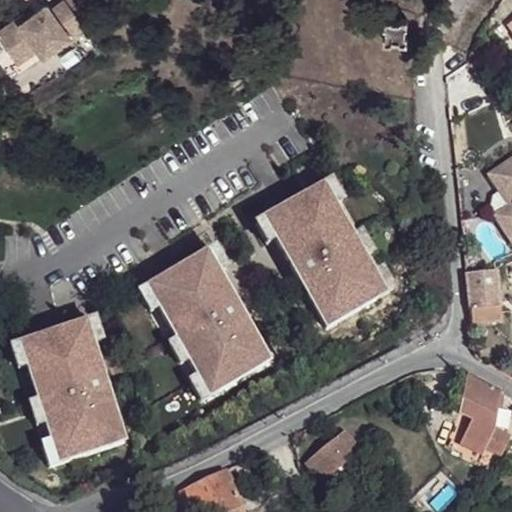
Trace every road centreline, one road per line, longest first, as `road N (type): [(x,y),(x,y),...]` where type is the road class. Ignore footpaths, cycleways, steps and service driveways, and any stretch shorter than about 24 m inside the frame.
road 1 (residential): [(94,511),(396,368),(446,356)]
road 2 (residential): [(446,356),(460,290),(437,82),(448,20),(462,0)]
